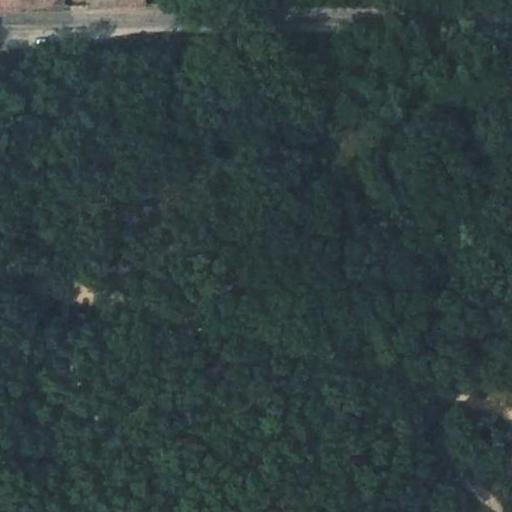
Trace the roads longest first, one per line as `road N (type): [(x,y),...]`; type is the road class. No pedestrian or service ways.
road 1 (track): [(511,413),(375,371),(0,282)]
road 2 (unclassified): [(0,20),(511,16)]
road 3 (track): [(141,511),(37,290)]
road 4 (track): [(499,511),(375,371)]
